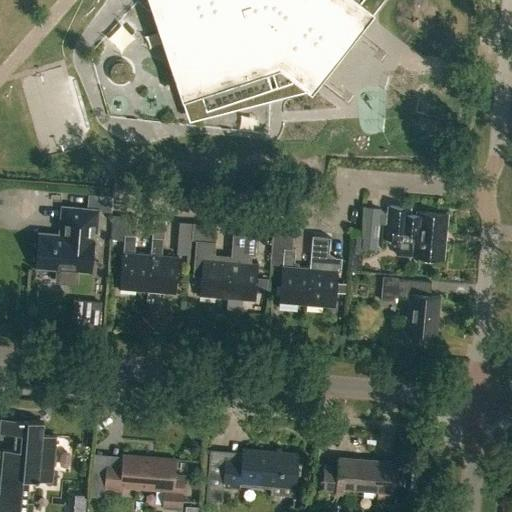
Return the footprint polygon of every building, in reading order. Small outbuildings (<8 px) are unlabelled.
[(148,0),(189,120),(270,99),(313,88),(382,0),(148,0)] [(131,25),(118,33),(125,45),(138,36),(131,25)] [(60,207),(58,233),(38,232),(35,267),(57,269),(56,281),(76,283),(77,270),(89,271),(93,230),(95,231),(97,208),(69,206),(69,207),(60,207)] [(400,255),(444,259),(448,214),(417,211),(416,214),(410,214),(410,207),(388,206),(385,238),(401,239),(400,255)] [(355,233),(353,252),(361,253),(362,245),(376,246),(379,210),(365,208),(363,234),(355,233)] [(193,240),(196,240),(204,241),(206,224),(194,223),(193,240)] [(279,302),(307,305),(310,267),(294,266),(295,250),(291,250),(292,234),(273,232),(270,263),(283,264),(282,266),(279,302)] [(230,261),(226,298),(255,301),(258,263),(248,262),(249,255),(255,255),(257,236),(232,234),(230,261)] [(119,289),(147,291),(151,254),(134,252),(136,236),(124,235),(123,251),(122,252),(119,289)] [(310,267),(307,305),(335,307),(338,270),(338,268),(340,268),(341,258),(336,257),(335,260),(328,260),(328,253),(330,237),(312,235),(309,267),(310,267)] [(147,291),(175,294),(179,256),(162,255),(163,239),(152,238),(151,254),(147,291)] [(199,295),(226,298),(230,261),(214,259),(216,242),(204,241),(196,240),(193,276),(201,276),(199,295)] [(431,282),(398,279),(370,276),(368,299),(384,300),(384,297),(408,299),(405,332),(436,335),(440,296),(430,295),(431,282)] [(103,304),(102,285),(73,287),(74,306),(103,304)] [(0,511),(24,511),(27,479),(51,481),(55,435),(41,434),(41,421),(0,417),(0,432),(20,434),(19,451),(2,449),(0,478),(0,511)] [(204,498),(222,499),(223,486),(240,487),(240,483),(294,487),(297,453),(243,449),(243,451),(209,448),(204,498)] [(162,507),(180,509),(184,476),(174,475),(175,459),(123,454),(122,465),(107,464),(105,488),(121,489),(122,485),(164,488),(162,507)] [(321,491),(353,493),(353,490),(393,493),(396,462),(338,457),(337,465),(324,464),(321,491)] [(337,511),(338,502),(324,501),(323,511),(337,511)]
